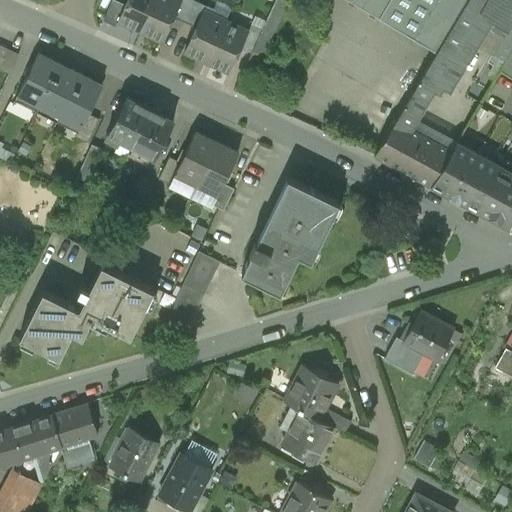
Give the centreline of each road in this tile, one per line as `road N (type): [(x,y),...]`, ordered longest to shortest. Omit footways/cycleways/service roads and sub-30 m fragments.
road 1 (residential): [(511,251),(377,179),(67,39)]
road 2 (residential): [(341,308),(0,412)]
road 3 (residential): [(341,308),(387,444),(385,471),(364,511)]
road 4 (residential): [(511,255),(341,308)]
